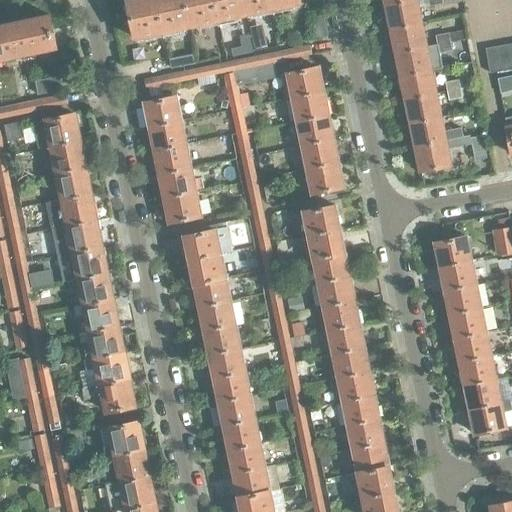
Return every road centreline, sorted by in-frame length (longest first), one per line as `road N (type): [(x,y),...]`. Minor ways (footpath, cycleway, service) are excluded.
road 1 (residential): [(193,511),(87,0)]
road 2 (residential): [(440,477),(385,214)]
road 3 (residential): [(385,214),(340,0)]
road 4 (residential): [(385,214),(511,191)]
